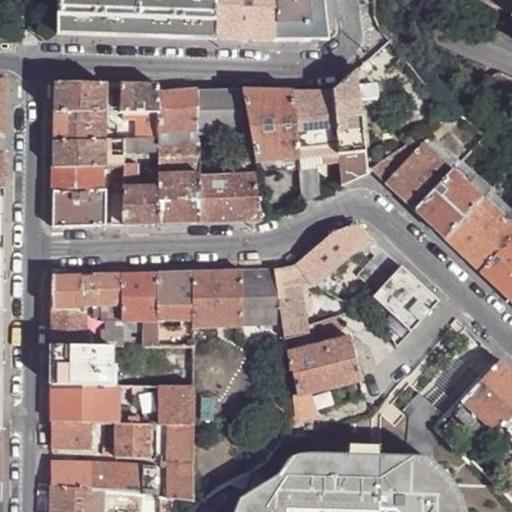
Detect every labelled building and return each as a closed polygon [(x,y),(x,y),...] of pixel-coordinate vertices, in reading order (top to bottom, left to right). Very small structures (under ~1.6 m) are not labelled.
[(176,39),(217,40),(218,0),(59,0),(58,35),(112,37),(176,39)] [(249,41),(273,42),(274,0),(218,0),(217,40),(249,41)] [(323,0),(274,0),(273,42),(329,41),(327,31),(323,0)] [(511,0),(481,0),(511,14),(510,17),(511,17),(511,0)] [(376,86),(359,88),(357,71),(333,93),(339,156),(342,187),(366,175),(360,102),(377,100),(376,86)] [(113,97),(106,97),(106,86),(98,85),(56,84),(55,101),(55,114),(106,114),(111,113),(113,113),(113,97)] [(125,113),(158,113),(157,95),(158,87),(121,86),(121,113),(125,113)] [(254,177),(199,180),(199,132),(233,131),(235,146),(249,145),(239,92),(222,92),(198,92),(176,94),(157,95),(158,113),(159,140),(159,156),(159,172),(160,184),(160,190),(160,199),(160,226),(178,225),(230,224),(263,223),(254,177)] [(275,163),(298,160),(291,92),(261,92),(244,92),(256,165),(275,163)] [(298,160),(339,156),(333,93),(301,92),(291,92),(298,160)] [(458,164),(432,139),(459,117),(453,112),(446,117),(424,132),(428,136),(421,144),(451,172),(458,164)] [(158,113),(125,113),(125,120),(137,120),(137,141),(159,140),(158,113)] [(55,133),(55,145),(106,142),(106,114),(55,114),(55,133)] [(396,196),(413,213),(451,172),(421,144),(428,136),(424,132),(412,140),(413,142),(370,172),(396,196)] [(148,157),(159,156),(159,140),(137,141),(125,141),(125,157),(148,157)] [(113,167),(125,166),(125,157),(125,141),(113,142),(113,167)] [(54,158),(54,169),(102,167),(106,167),(106,142),(55,145),(54,158)] [(152,172),(159,172),(159,156),(148,157),(149,172),(152,172)] [(277,174),(299,171),(299,168),(298,160),(275,163),(277,174)] [(451,172),(480,200),(488,191),(459,163),(458,164),(451,172)] [(114,192),(124,192),(125,166),(113,167),(113,192),(114,192)] [(142,227),(160,226),(160,199),(151,199),(151,189),(138,189),(137,167),(125,166),(124,192),(124,201),(124,214),(123,227),(142,227)] [(54,184),(54,194),(102,192),(102,167),(54,169),(54,184)] [(302,204),(320,196),(317,167),(299,168),(299,171),(302,204)] [(428,226),(443,241),(480,200),(451,172),(413,213),(428,226)] [(151,199),(160,199),(160,190),(151,189),(151,199)] [(480,200),(511,230),(511,214),(488,191),(480,200)] [(53,229),(105,228),(105,192),(102,192),(54,194),(53,211),(53,229)] [(114,202),(124,201),(124,192),(114,192),(114,202)] [(463,260),(478,274),(508,241),(511,236),(511,230),(480,200),(443,241),(463,260)] [(113,214),(124,214),(124,201),(114,202),(113,214)] [(113,228),(123,227),(124,214),(113,214),(113,228)] [(352,256),(372,247),(375,246),(355,227),(344,229),(332,234),(294,268),(308,285),(313,290),(352,256)] [(496,290),(508,302),(511,298),(511,245),(508,241),(478,274),(496,290)] [(374,298),(399,270),(380,252),(354,279),(374,298)] [(294,268),(273,272),(286,339),(309,334),(308,328),(309,327),(301,288),(308,285),(294,268)] [(437,305),(399,270),(374,298),(398,322),(410,333),(437,305)] [(193,328),(271,326),(274,340),(283,338),(283,340),(286,339),(273,272),(211,274),(194,274),(193,321),(193,328)] [(171,275),(158,275),(158,322),(183,321),(193,321),(194,274),(171,275)] [(136,276),(123,276),(122,323),(144,322),(144,348),(157,348),(158,329),(158,322),(158,275),(136,276)] [(52,278),(51,347),(86,347),(86,307),(101,307),(102,317),(107,323),(106,341),(101,342),(101,347),(112,348),(121,348),(122,331),(122,323),(123,276),(82,277),(52,278)] [(349,313),(367,304),(366,299),(347,304),(349,313)] [(345,340),(315,347),(313,339),(343,331),(339,318),(309,327),(308,328),(309,334),(286,339),(283,340),(284,355),(287,355),(290,372),(292,372),(298,398),(293,398),(296,416),(291,423),(278,440),(304,437),(304,434),(301,419),(305,418),(316,415),(311,396),(357,385),(348,339),(345,340)] [(193,328),(193,321),(183,321),(183,328),(183,348),(192,348),(193,328)] [(394,349),(410,333),(398,322),(386,334),(394,349)] [(183,328),(158,329),(157,348),(183,348),(183,328)] [(86,347),(51,347),(51,372),(51,387),(110,388),(111,388),(112,348),(101,347),(86,347)] [(459,406),(489,434),(478,445),(481,448),(511,415),(511,376),(499,364),(459,406)] [(134,418),(110,417),(111,388),(110,388),(51,387),(50,404),(50,422),(90,424),(116,424),(134,425),(134,418)] [(146,401),(146,388),(116,388),(116,400),(146,401)] [(191,427),(192,390),(158,389),(157,426),(167,426),(191,427)] [(50,435),(50,449),(90,450),(90,424),(50,422),(50,435)] [(134,425),(116,424),(115,460),(148,461),(148,426),(142,425),(134,425)] [(191,447),(191,427),(167,426),(166,464),(191,465),(191,447)] [(191,447),(191,465),(191,476),(224,476),(225,447),(191,447)] [(242,498),(236,511),(469,511),(466,499),(447,471),(426,456),(320,451),(296,455),(289,460),(282,475),(242,498)] [(138,497),(139,466),(50,464),(50,479),(49,488),(90,492),(101,493),(138,497)] [(191,465),(166,464),(166,500),(170,501),(190,508),(191,476),(191,465)] [(89,511),(90,492),(49,488),(49,511),(89,511)] [(100,511),(101,493),(90,492),(89,511),(100,511)] [(169,511),(170,501),(166,500),(157,500),(157,511),(169,511)]
